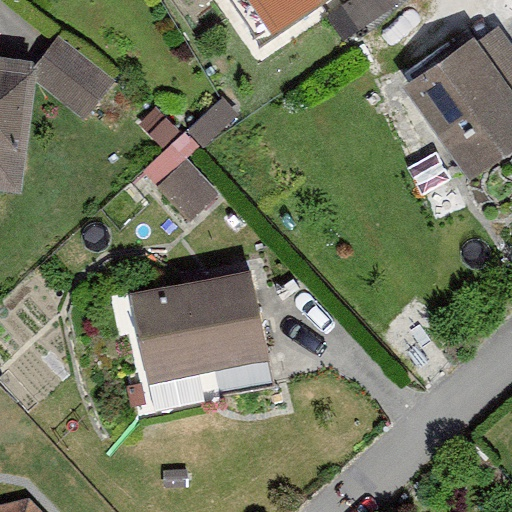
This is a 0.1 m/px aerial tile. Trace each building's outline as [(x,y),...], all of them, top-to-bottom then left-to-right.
[(257,0),(275,25),(311,0),(257,0)] [(349,0),(356,19),(397,5),(395,0),(349,0)] [(474,31),(404,79),(470,175),(511,146),(511,40),(500,24),(479,39),(474,31)] [(0,54),(0,184),(23,187),(35,57),(0,54)] [(194,220),(228,189),(177,135),(144,166),(194,220)] [(249,267),(131,291),(149,379),(268,354),(249,267)] [(0,511),(42,511),(27,495),(0,503),(0,511)]
